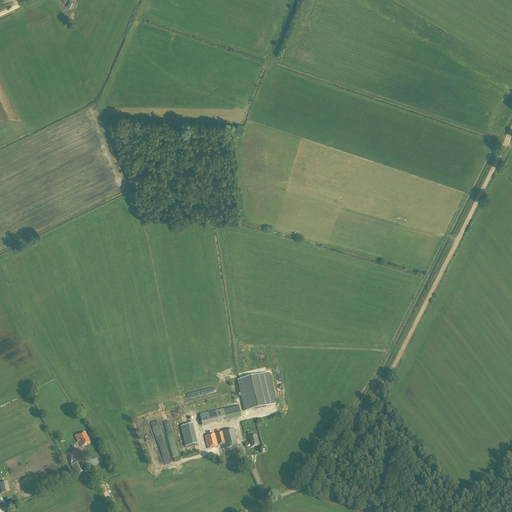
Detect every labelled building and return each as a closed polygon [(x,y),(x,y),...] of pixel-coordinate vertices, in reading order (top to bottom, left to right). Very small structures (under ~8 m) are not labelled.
[(72,9),(75,3),(69,1),(67,7),(72,9)] [(268,374),(237,381),(238,383),(244,412),(275,405),(268,374)] [(217,423),(241,417),(238,406),(215,411),(217,423)] [(156,415),(148,417),(153,431),(155,435),(161,433),(156,415)] [(193,422),(181,425),(186,447),(198,443),(193,422)] [(172,449),(177,448),(172,427),(171,423),(166,425),(172,449)] [(238,447),(234,429),(205,436),(207,449),(218,446),(225,444),(226,449),(238,447)] [(90,443),(85,432),(75,437),(77,442),(78,441),(81,447),(87,444),(90,443)] [(251,448),(258,446),(256,436),(248,437),(251,448)] [(71,464),(82,459),(77,449),(66,454),(71,464)] [(84,470),(79,461),(73,464),(77,473),(84,470)] [(0,488),(1,494),(10,491),(7,482),(0,483),(0,488)] [(2,511),(5,511),(14,507),(11,502),(0,508),(2,511)]
